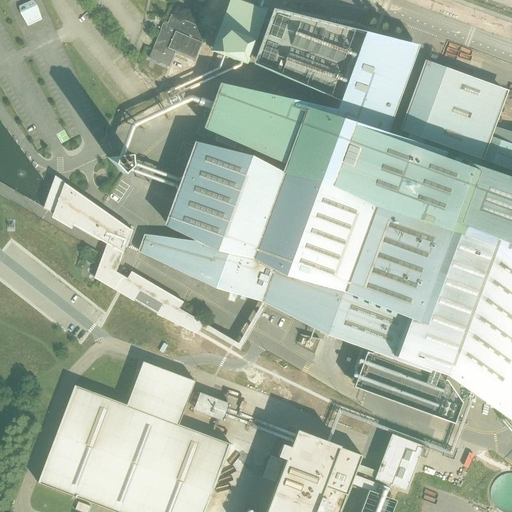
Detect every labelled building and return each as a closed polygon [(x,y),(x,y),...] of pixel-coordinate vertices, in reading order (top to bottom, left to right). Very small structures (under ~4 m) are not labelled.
[(33,0),(19,7),(21,13),(28,26),(42,19),(37,6),(33,0)] [(164,23),(152,49),(166,55),(168,48),(194,59),(187,75),(201,81),(215,49),(228,54),(232,44),(217,37),(219,31),(212,28),(211,31),(171,14),(167,24),(164,23)] [(291,100),(290,103),(363,129),(363,130),(376,135),(378,136),(378,135),(383,136),(385,133),(386,133),(418,45),(365,33),(337,110),(291,100)] [(419,158),(425,139),(511,170),(511,144),(489,136),(506,90),(427,61),(402,131),(410,134),(403,152),(381,144),(383,136),(378,135),(378,136),(376,135),(363,130),(363,129),(290,103),(225,86),(209,130),(287,160),(285,164),(282,173),(251,156),(199,144),(169,226),(194,238),(193,240),(144,234),(139,247),(238,294),(258,300),(262,302),(264,302),(266,304),(327,332),(448,376),(511,421),(511,183),(490,175),(480,180),(419,158)] [(117,156),(114,164),(124,174),(133,166),(131,154),(117,156)] [(126,247),(132,230),(83,196),(82,196),(53,192),(47,211),(106,244),(94,277),(133,300),(134,299),(157,312),(156,314),(198,333),(202,327),(240,350),(266,304),(264,302),(262,302),(238,343),(179,309),(183,302),(131,271),(127,278),(116,272),(126,247)] [(194,381),(143,361),(127,405),(74,385),(39,482),(117,511),(204,511),(230,444),(178,425),(194,381)] [(338,446),(296,430),(265,511),(339,511),(361,455),(338,446)] [(377,472),(374,478),(406,490),(422,446),(391,434),(377,472)] [(396,511),(398,509),(370,498),(364,511),(396,511)] [(88,511),(91,506),(78,501),(75,509),(83,511),(88,511)]
